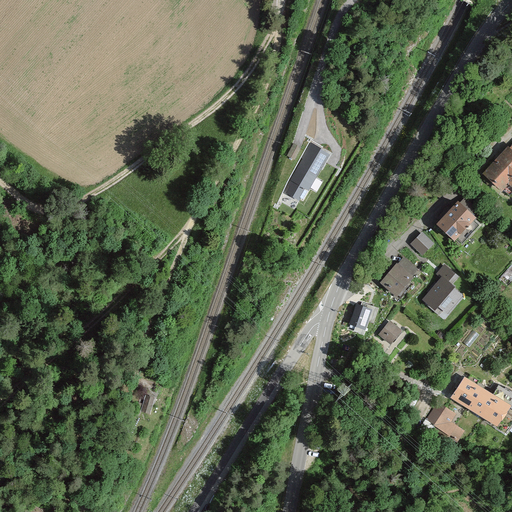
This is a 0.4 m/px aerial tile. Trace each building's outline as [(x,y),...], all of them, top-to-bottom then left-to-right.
[(313,181),(330,152),(316,144),(311,140),(285,189),(303,199),(313,181)] [(298,144),(293,142),(288,156),(295,160),(302,146),(298,144)] [(511,147),(508,143),(482,172),(505,192),(511,184),(511,147)] [(458,197),(437,221),(454,237),(477,213),(458,197)] [(422,230),(410,243),(423,253),(434,241),(422,230)] [(396,260),(380,280),(396,294),(413,274),(418,267),(404,255),(396,260)] [(440,275),(422,298),(435,307),(438,303),(447,313),(463,294),(454,281),(459,275),(444,263),(436,272),(440,275)] [(356,302),(348,323),(364,329),(372,309),(356,302)] [(402,328),(390,318),(378,333),(391,342),(402,328)] [(493,392),(464,375),(450,395),(498,423),(510,405),(511,402),(493,392)] [(499,382),(493,392),(511,402),(510,405),(511,406),(511,389),(506,386),(505,387),(499,382)] [(153,397),(146,395),(143,411),(150,413),(153,397)] [(433,425),(457,439),(465,429),(452,421),(456,413),(446,405),(442,412),(433,407),(428,419),(433,425)]
